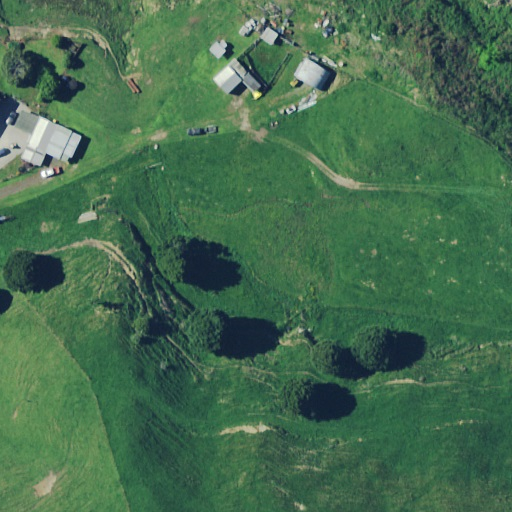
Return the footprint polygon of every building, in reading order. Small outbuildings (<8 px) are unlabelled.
[(281,35),(264,23),(256,34),(273,46),(281,35)] [(223,51),(221,49),(226,44),(222,40),(217,44),(214,41),(206,49),(215,58),(223,51)] [(249,95),(260,84),(234,57),(210,79),(225,94),(237,82),(249,95)] [(70,71),(58,80),(70,97),(82,89),(70,71)] [(65,163),(78,136),(21,108),(12,127),(29,135),(19,158),(37,166),(44,153),(65,163)]
